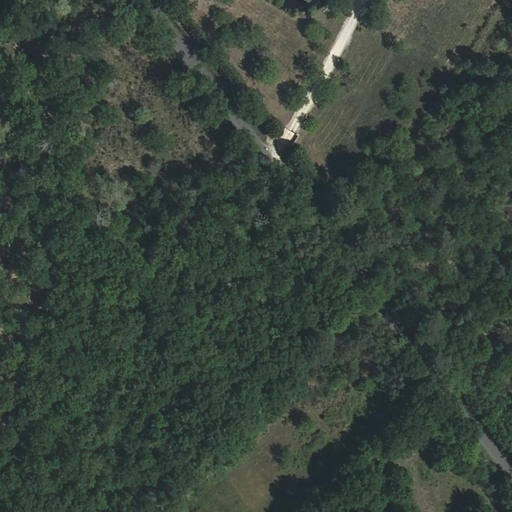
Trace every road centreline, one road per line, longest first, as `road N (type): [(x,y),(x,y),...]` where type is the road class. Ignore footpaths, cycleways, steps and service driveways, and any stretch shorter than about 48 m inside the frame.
road 1 (tertiary): [(511,467),(151,0)]
road 2 (unknown): [(271,154),(358,0)]
